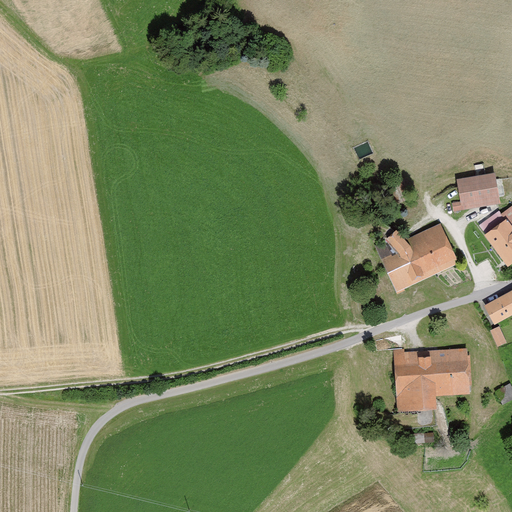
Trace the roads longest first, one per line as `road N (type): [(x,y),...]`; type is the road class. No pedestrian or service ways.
road 1 (unclassified): [(74,511),(87,441),(126,405),(333,347),(511,282)]
road 2 (track): [(0,392),(151,378),(344,329),(378,330)]
